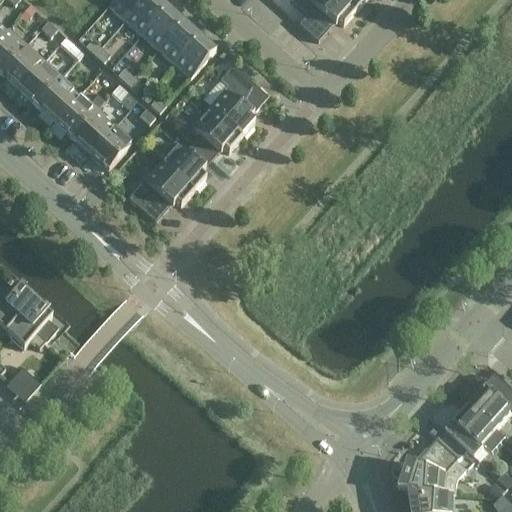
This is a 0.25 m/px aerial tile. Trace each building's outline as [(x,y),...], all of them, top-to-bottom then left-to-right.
[(14,9),(21,1),(19,0),(5,0),(14,9)] [(116,0),(109,9),(125,24),(146,0),(116,0)] [(154,0),(146,0),(125,24),(141,39),(166,10),(154,0)] [(308,0),(307,2),(304,0),(292,0),(290,3),(307,19),(299,28),(318,45),(337,23),(343,29),(356,14),(339,0),(308,0)] [(339,0),(356,14),(368,0),(339,0)] [(34,15),(28,10),(20,19),(26,24),(34,15)] [(166,10),(141,39),(157,53),(183,25),(166,10)] [(57,33),(48,25),(41,32),(50,41),(57,33)] [(183,25),(157,53),(174,67),(199,39),(183,25)] [(6,35),(0,41),(0,77),(26,48),(8,32),(6,35)] [(199,39),(174,67),(190,82),(215,54),(199,39)] [(94,59),(101,51),(92,43),(85,51),(94,59)] [(26,48),(0,77),(18,93),(42,67),(44,65),(26,48)] [(94,59),(103,67),(110,60),(101,51),(94,59)] [(42,67),(18,93),(36,109),(62,81),(54,73),(52,76),(42,67)] [(228,90),(212,108),(208,112),(241,142),(254,128),(248,123),(268,101),(233,69),(220,83),(228,90)] [(126,88),(133,80),(124,72),(117,80),(126,88)] [(126,88),(135,96),(142,88),(133,80),(126,88)] [(62,81),(36,109),(54,125),(77,99),(67,90),(70,87),(62,81)] [(77,99),(54,125),(72,141),(98,113),(80,97),(77,99)] [(130,112),(137,105),(128,97),(121,104),(130,112)] [(159,117),(166,110),(157,102),(150,109),(159,117)] [(200,138),(193,146),(192,147),(211,164),(222,151),(228,156),(241,142),(208,112),(191,131),(200,138)] [(98,113),(72,141),(90,157),(113,131),(103,122),(105,120),(98,113)] [(139,121),(149,129),(155,121),(146,113),(139,121)] [(113,131),(90,157),(108,174),(134,145),(115,129),(113,131)] [(176,147),(160,166),(193,195),(206,181),(200,176),(211,164),(192,147),(185,155),(176,147)] [(180,210),(189,200),(193,195),(160,166),(143,184),(144,185),(128,202),(155,226),(174,205),(180,210)] [(0,331),(5,336),(34,305),(16,289),(10,295),(1,287),(0,288),(0,331)] [(51,321),(47,317),(34,305),(5,336),(23,352),(30,345),(39,353),(56,334),(47,326),(51,321)] [(24,370),(8,385),(23,400),(39,385),(24,370)] [(479,396),(469,407),(497,433),(511,415),(511,396),(495,381),(481,397),(479,396)] [(505,440),(497,433),(469,407),(458,419),(460,420),(447,435),(445,434),(444,435),(475,462),(484,452),(481,450),(483,447),(492,455),(505,440)] [(468,471),(459,463),(439,444),(431,453),(429,452),(408,475),(406,474),(399,495),(454,499),(455,485),(468,471)] [(452,511),(454,499),(399,495),(399,496),(409,496),(411,511),(452,511)]
